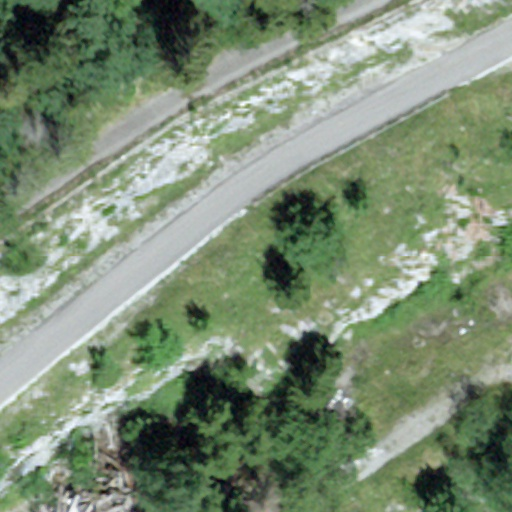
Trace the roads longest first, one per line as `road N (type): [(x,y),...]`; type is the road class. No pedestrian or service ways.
road 1 (unclassified): [(511,42),(267,165),(0,371)]
road 2 (track): [(376,0),(209,83),(0,220)]
road 3 (track): [(293,511),(471,387),(511,372)]
